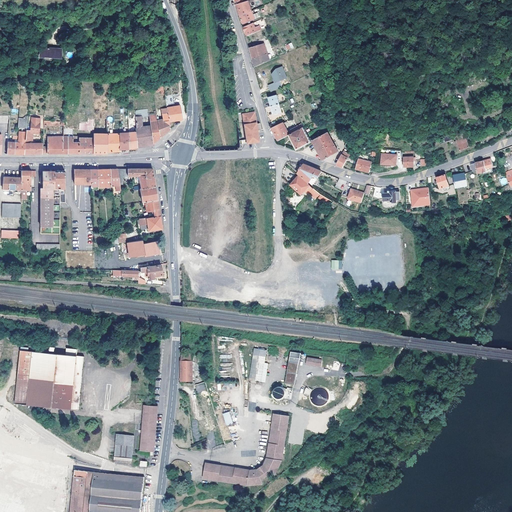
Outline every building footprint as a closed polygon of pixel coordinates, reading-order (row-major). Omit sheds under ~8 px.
[(240,16),(251,11),(249,3),(248,1),(236,5),(238,10),(240,16)] [(252,14),(251,11),(240,16),(241,19),(243,24),(254,20),(254,19),(258,17),(257,13),(252,14)] [(253,23),(243,27),(244,31),(245,31),(247,36),(256,32),(256,31),(260,30),(256,22),(253,23)] [(262,41),(262,44),(263,44),(265,51),(269,50),(271,49),(267,40),(262,41)] [(285,45),(287,50),(294,47),(291,42),(285,45)] [(252,57),(255,67),(278,57),(276,53),(271,55),(269,50),(265,51),(263,44),(262,44),(249,48),(252,57)] [(60,56),(61,49),(40,47),(39,54),(60,56)] [(276,71),(274,72),(273,72),(273,73),(272,73),(272,74),(271,74),(271,75),(275,82),(268,85),(271,92),(281,87),(279,81),(286,78),(281,67),(275,69),(276,71)] [(271,106),(279,104),(276,95),(268,97),(271,106)] [(164,97),(166,104),(174,103),(172,96),(164,97)] [(281,112),(279,104),(271,106),(273,115),(281,112)] [(182,119),(179,106),(167,108),(166,108),(168,121),(175,120),(182,119)] [(164,133),(170,129),(170,128),(168,121),(166,108),(161,109),(163,119),(157,120),(160,137),(162,136),(164,133)] [(241,113),(245,139),(245,140),(252,139),(254,136),(253,131),(256,131),(260,130),(259,123),(255,123),(253,112),(241,113)] [(153,143),(160,137),(157,120),(156,114),(149,115),(150,126),(141,127),(145,146),(151,145),(153,144),(153,143)] [(18,127),(26,127),(27,116),(24,116),(24,119),(18,119),(18,127)] [(145,146),(141,127),(141,121),(140,116),(135,116),(136,127),(135,128),(135,132),(136,147),(141,146),(142,146),(145,146)] [(26,132),(25,143),(28,143),(29,139),(31,139),(32,135),(32,130),(35,130),(38,130),(38,117),(34,117),(34,120),(30,120),(30,129),(26,129),(26,132)] [(107,127),(107,118),(93,118),(93,126),(101,127),(107,127)] [(320,119),(311,123),(313,127),(315,128),(322,124),(320,119)] [(283,123),(271,129),(274,134),(278,141),(288,136),(303,128),(302,124),(296,127),(288,132),(283,123)] [(120,153),(129,152),(128,149),(128,132),(128,126),(121,126),(121,132),(121,133),(119,133),(119,151),(119,153),(120,153)] [(63,136),(67,136),(72,137),(73,129),(63,128),(63,136)] [(296,151),(299,149),(311,143),(303,128),(288,136),(294,147),(296,151)] [(319,137),(327,133),(325,128),(318,132),(317,134),(319,137)] [(20,153),(24,153),(25,143),(26,132),(19,131),(18,136),(18,142),(16,143),(15,153),(20,153)] [(252,139),(245,140),(246,143),(255,142),(256,141),(257,141),(257,140),(258,139),(256,131),(253,131),(254,136),(252,139)] [(128,132),(128,149),(134,147),(134,150),(136,149),(136,147),(135,132),(128,132)] [(93,137),(92,147),(92,153),(99,153),(107,153),(107,151),(107,134),(106,134),(101,134),(93,133),(93,137)] [(119,151),(119,133),(107,134),(107,151),(119,151)] [(322,161),(337,153),(327,133),(319,137),(312,141),(322,161)] [(437,139),(439,144),(450,140),(449,135),(437,139)] [(53,153),(67,153),(67,136),(63,136),(47,136),(46,146),(42,146),(41,153),(48,153),(53,153)] [(72,137),(67,136),(67,153),(71,153),(78,153),(78,142),(72,142),(72,137)] [(465,136),(455,139),(456,141),(457,146),(459,150),(468,147),(465,136)] [(92,147),(93,137),(79,137),(78,142),(78,153),(82,153),(92,153),(92,147)] [(10,154),(15,153),(16,143),(7,142),(6,154),(10,154)] [(35,153),(41,153),(42,146),(42,144),(31,143),(30,153),(35,153)] [(342,169),(344,165),(347,159),(348,159),(350,155),(343,152),(337,163),(335,166),(342,169)] [(380,157),(381,162),(381,167),(395,166),(395,155),(382,156),(380,157)] [(364,157),(360,156),(359,156),(358,159),(355,169),(359,170),(363,171),(368,172),(370,163),(367,162),(368,158),(364,157)] [(413,158),(403,158),(404,167),(413,167),(413,161),(413,158)] [(476,171),(477,174),(486,171),(483,161),(475,163),(476,171)] [(312,186),(320,172),(303,165),(301,168),(299,169),(297,171),(298,173),(297,174),(312,186)] [(121,168),(117,169),(118,177),(122,177),(127,177),(127,175),(138,176),(139,186),(132,187),(132,189),(138,189),(154,186),(151,168),(137,168),(121,168)] [(90,184),(89,169),(82,169),(73,169),(74,184),(90,184)] [(103,169),(96,169),(97,185),(110,185),(110,169),(103,169)] [(114,169),(110,169),(110,185),(111,185),(112,195),(120,194),(120,190),(119,185),(118,177),(117,169),(114,169)] [(2,189),(21,190),(21,170),(12,170),(3,170),(2,189)] [(21,170),(21,190),(26,190),(30,190),(31,171),(25,170),(21,170)] [(40,233),(59,234),(59,202),(59,198),(54,198),(53,194),(54,188),(54,171),(42,171),(42,187),(40,187),(40,233)] [(59,198),(59,202),(64,202),(64,188),(63,171),(54,171),(54,188),(53,194),(59,194),(59,198)] [(454,184),(454,188),(467,186),(464,174),(452,175),(454,184)] [(440,189),(454,184),(452,175),(446,178),(445,175),(436,178),(440,189)] [(318,194),(298,176),(290,185),(301,195),(304,192),(313,200),(318,194)] [(154,186),(138,189),(141,202),(144,202),(156,199),(155,192),(154,186)] [(430,205),(429,188),(422,189),(423,190),(417,191),(417,190),(411,191),(412,201),(418,201),(418,206),(430,205)] [(348,199),(361,203),(364,193),(351,190),(348,199)] [(396,192),(388,192),(387,194),(383,194),(383,203),(390,203),(392,203),(396,202),(396,200),(399,200),(399,192),(396,192)] [(158,208),(156,199),(144,202),(145,211),(152,210),(154,216),(159,216),(158,208)] [(1,217),(20,218),(20,204),(2,204),(1,217)] [(147,224),(148,230),(161,228),(160,222),(159,216),(154,216),(152,217),(138,219),(139,225),(147,224)] [(4,238),(19,239),(19,231),(1,230),(0,241),(4,241),(4,238)] [(124,242),(124,240),(123,238),(122,234),(116,235),(118,243),(124,242)] [(141,240),(126,242),(129,257),(143,255),(144,256),(157,254),(156,245),(157,245),(157,241),(142,243),(141,240)] [(342,269),(342,260),(332,260),(332,269),(342,269)] [(140,268),(140,270),(146,269),(148,279),(153,278),(153,276),(162,274),(160,264),(140,268)] [(149,335),(147,335),(146,342),(154,343),(155,334),(150,333),(149,335)] [(19,350),(13,403),(25,404),(25,406),(32,412),(37,412),(37,406),(77,410),(83,357),(76,356),(76,349),(66,348),(65,354),(19,350)] [(248,379),(261,381),(266,351),(253,349),(248,379)] [(299,353),(289,351),(288,361),(297,363),(299,353)] [(192,355),(181,355),(180,368),(180,382),(192,382),(192,378),(194,378),(194,375),(192,375),(192,355)] [(321,360),(307,357),(305,364),(320,366),(321,360)] [(295,373),(297,363),(288,361),(286,371),(295,373)] [(293,384),(295,373),(286,371),(284,382),(293,384)] [(213,448),(225,445),(205,382),(194,385),(213,448)] [(281,400),(286,389),(276,385),(271,396),(281,400)] [(140,450),(146,451),(152,451),(155,424),(156,407),(150,406),(144,406),(141,439),(140,450)] [(226,425),(233,423),(229,411),(223,413),(226,425)] [(275,473),(280,463),(281,460),(288,416),(273,413),(268,448),(266,457),(263,464),(257,469),(251,470),(205,463),(202,478),(247,485),(262,483),(261,479),(271,471),(274,474),(275,473)] [(131,463),(133,435),(116,434),(113,461),(131,463)] [(70,511),(140,511),(143,477),(125,475),(73,470),(70,510),(70,511)]
